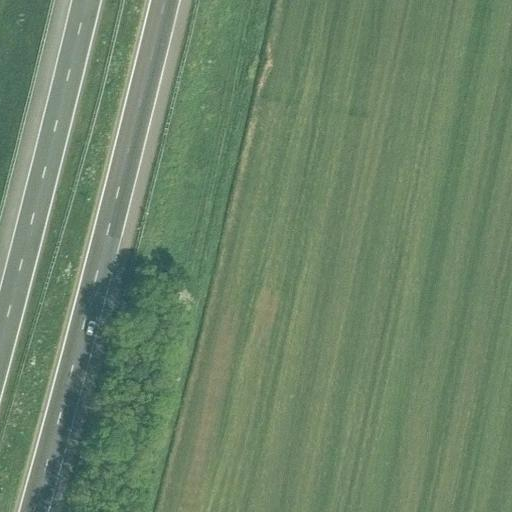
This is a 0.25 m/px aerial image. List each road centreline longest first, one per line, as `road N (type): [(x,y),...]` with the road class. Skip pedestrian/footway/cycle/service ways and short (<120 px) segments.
road 1 (motorway): [(31,511),(167,0)]
road 2 (motorway): [(85,0),(0,341)]
